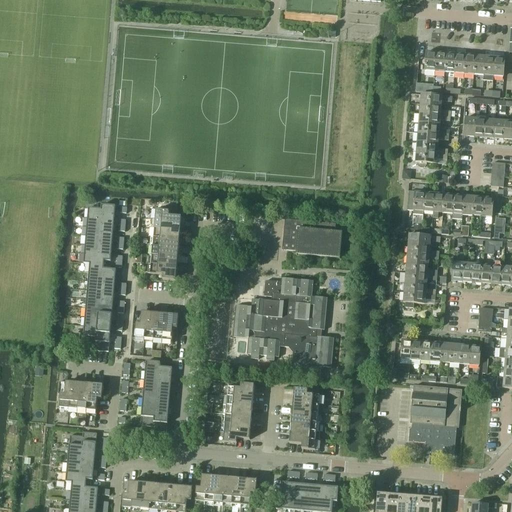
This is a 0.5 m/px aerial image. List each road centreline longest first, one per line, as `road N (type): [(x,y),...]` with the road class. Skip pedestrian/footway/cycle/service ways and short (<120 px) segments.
road 1 (residential): [(459,476),(269,458)]
road 2 (residential): [(120,465),(111,452),(129,296)]
road 3 (residential): [(347,6),(511,18)]
road 4 (residential): [(193,452),(178,437),(188,301)]
road 5 (residential): [(188,301),(193,229),(271,235)]
